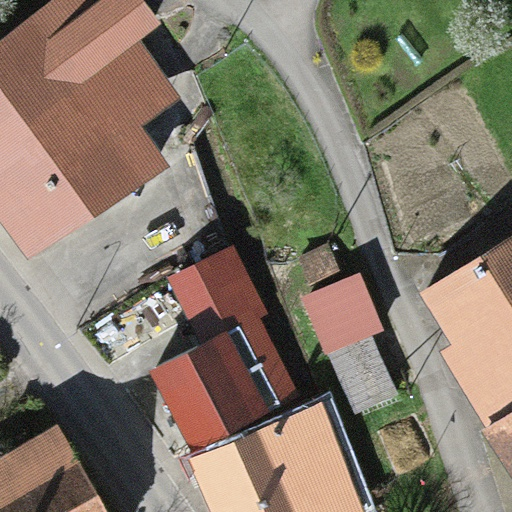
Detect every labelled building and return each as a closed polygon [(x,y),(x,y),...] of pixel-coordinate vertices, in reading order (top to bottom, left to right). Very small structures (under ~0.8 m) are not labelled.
[(91,0),(79,0),(0,57),(0,216),(32,260),(153,172),(131,141),(173,111),(132,55),(147,44),(116,2),(101,13),(91,0)] [(511,253),(429,306),(461,357),(447,366),(495,441),(511,430),(511,253)] [(167,289),(203,358),(251,333),(265,326),(229,257),(167,289)] [(316,303),(342,293),(328,259),(302,269),(316,303)] [(316,303),(308,306),(329,360),(379,341),(358,287),(342,293),(316,303)] [(151,385),(196,471),(296,419),(251,333),(203,358),(151,385)] [(296,419),(196,471),(188,475),(206,511),(364,511),(312,411),(296,419)] [(511,430),(495,441),(486,447),(511,487),(511,430)] [(92,511),(54,447),(0,478),(0,511),(92,511)]
